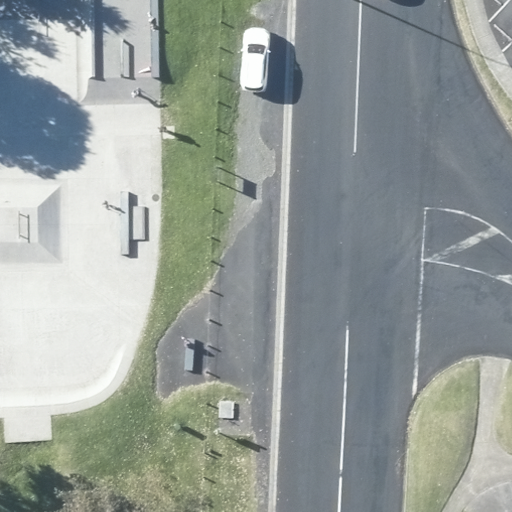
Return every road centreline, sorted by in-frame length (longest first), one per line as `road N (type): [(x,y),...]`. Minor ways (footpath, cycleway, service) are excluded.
road 1 (tertiary): [(337,511),(351,231)]
road 2 (tertiary): [(351,231),(359,0)]
road 3 (residential): [(351,231),(425,234),(489,253),(511,269)]
